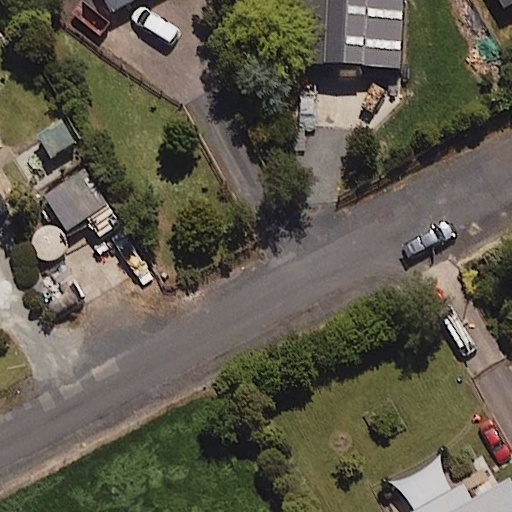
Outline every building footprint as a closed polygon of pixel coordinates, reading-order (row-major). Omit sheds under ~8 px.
[(144,0),(89,0),(102,23),(144,0)] [(345,1),(313,0),(301,0),(299,70),(404,73),(406,3),(345,1)] [(511,9),(511,0),(499,0),(507,13),(511,9)] [(115,208),(95,168),(43,195),(64,235),(115,208)] [(511,511),(511,491),(478,510),(466,488),(455,494),(440,466),(400,488),(412,511),(511,511)]
